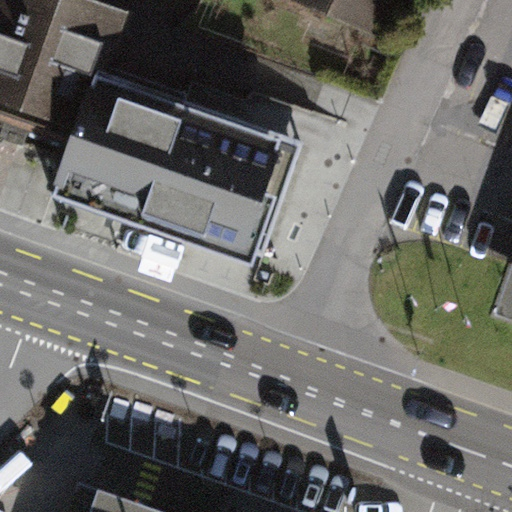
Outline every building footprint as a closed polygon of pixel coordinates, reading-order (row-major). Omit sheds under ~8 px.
[(0,0),(0,108),(73,135),(51,202),(143,234),(187,104),(109,77),(128,18),(78,0),(0,0)] [(393,0),(285,0),(285,1),(377,39),(393,0)] [(302,145),(187,104),(143,234),(254,273),(302,145)] [(511,269),(495,314),(511,320),(511,269)] [(152,511),(72,486),(63,511),(152,511)]
